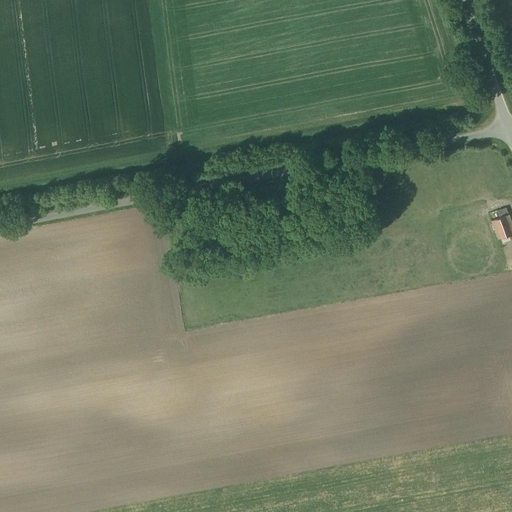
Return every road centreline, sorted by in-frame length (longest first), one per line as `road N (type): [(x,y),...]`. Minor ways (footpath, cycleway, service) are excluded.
road 1 (unclassified): [(0,226),(507,127)]
road 2 (unclassified): [(462,0),(507,127)]
